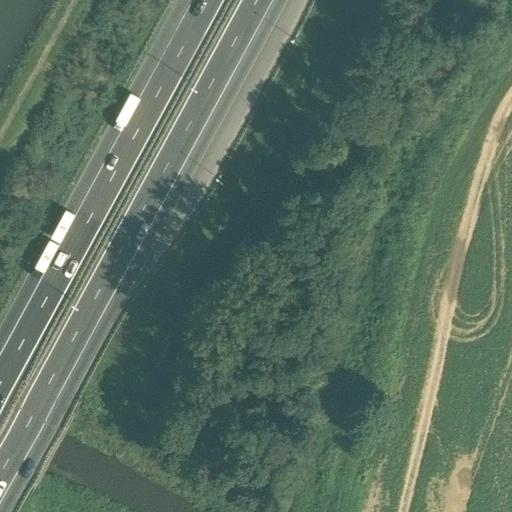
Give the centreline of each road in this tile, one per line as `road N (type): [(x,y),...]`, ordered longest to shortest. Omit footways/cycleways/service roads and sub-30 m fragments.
road 1 (motorway): [(0,487),(264,0)]
road 2 (motorway): [(201,0),(0,371)]
